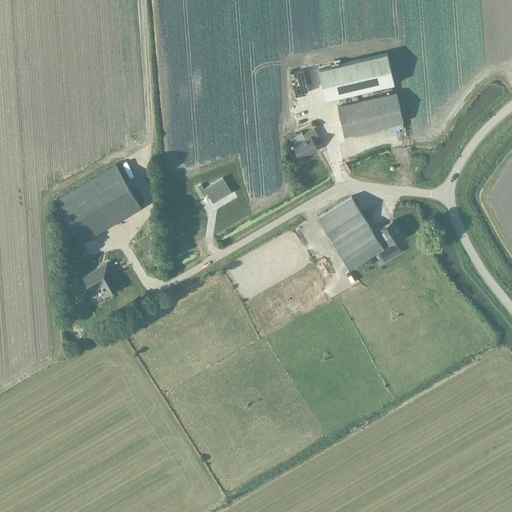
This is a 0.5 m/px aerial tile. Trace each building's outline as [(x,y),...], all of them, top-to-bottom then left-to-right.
[(388,54),(319,70),(326,102),(396,86),(388,54)] [(403,122),(396,93),(337,107),(344,136),(403,122)] [(317,150),(313,143),(320,139),(314,128),(302,135),(305,139),(293,145),(300,158),(317,150)] [(142,206),(116,161),(54,197),(80,242),(142,206)] [(205,191),(201,185),(195,188),(199,194),(205,191)] [(235,206),(228,192),(210,202),(218,216),(235,206)] [(402,236),(393,220),(380,228),(379,227),(373,230),(352,196),(318,218),(350,269),(384,247),(379,240),(385,237),(389,244),(402,236)] [(82,277),(91,293),(100,288),(104,296),(120,287),(106,263),(82,277)]
